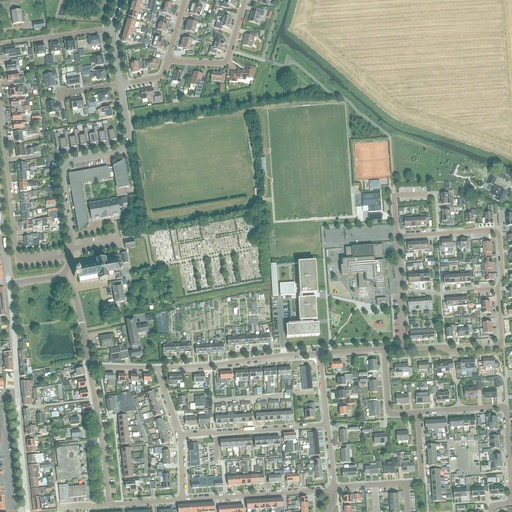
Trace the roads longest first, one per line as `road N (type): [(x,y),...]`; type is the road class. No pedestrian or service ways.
road 1 (residential): [(70,256),(17,256),(0,110)]
road 2 (residential): [(70,236),(62,171),(126,144),(120,83)]
road 3 (residential): [(404,349),(500,346),(497,288)]
road 4 (residential): [(182,500),(334,487)]
road 5 (residential): [(108,503),(89,366)]
road 6 (residential): [(167,59),(226,62),(246,0)]
